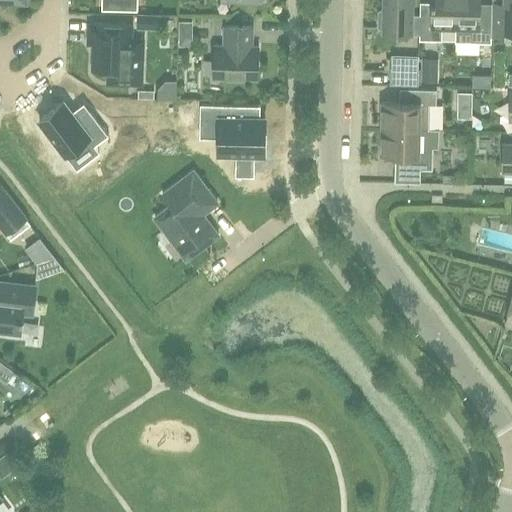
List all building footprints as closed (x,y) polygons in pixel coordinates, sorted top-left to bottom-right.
[(101,0),(102,10),(138,10),(137,0),(101,0)] [(412,0),(384,0),(384,10),(381,10),(379,13),(379,28),(381,31),(384,31),(384,34),(420,34),(420,16),(412,16),(412,0)] [(456,28),(456,0),(432,0),(432,17),(420,16),(420,34),(419,40),(442,41),(442,28),(456,28)] [(480,18),(480,0),(456,0),(456,28),(455,41),(469,41),(491,42),(491,36),(492,18),(480,18)] [(511,30),(511,0),(504,0),(504,9),(492,9),(492,18),(491,36),(505,36),(505,31),(511,30)] [(138,14),(138,28),(158,29),(158,14),(138,14)] [(143,39),(131,39),(132,25),(95,23),(95,25),(89,24),(88,44),(98,44),(97,69),(93,69),(93,70),(109,71),(108,83),(142,84),(143,39)] [(243,78),(258,78),(259,47),(251,47),(252,27),(225,26),(225,46),(214,46),(213,77),(228,78),(228,81),(243,81),(243,78)] [(391,68),(390,84),(418,85),(419,69),(391,68)] [(382,102),(382,128),(429,129),(429,105),(437,105),(437,90),(409,89),(408,103),(382,102)] [(63,102),(39,120),(68,158),(91,141),(94,146),(108,135),(89,110),(76,119),(63,102)] [(200,104),(200,123),(219,124),(218,152),(236,153),(235,176),(252,176),(253,153),(264,153),(265,119),(258,119),(258,106),(200,104)] [(382,128),(381,154),(405,155),(404,169),(433,170),(433,148),(439,148),(439,130),(429,129),(382,128)] [(511,144),(503,144),(503,172),(511,172),(511,144)] [(214,198),(193,171),(162,194),(171,206),(155,217),(186,259),(218,235),(199,209),(214,198)] [(25,217),(0,186),(0,185),(0,224),(6,232),(25,217)] [(32,314),(35,285),(7,282),(5,300),(0,299),(0,333),(19,335),(22,313),(32,314)] [(0,446),(7,458),(24,447),(15,434),(0,444),(0,446)]
